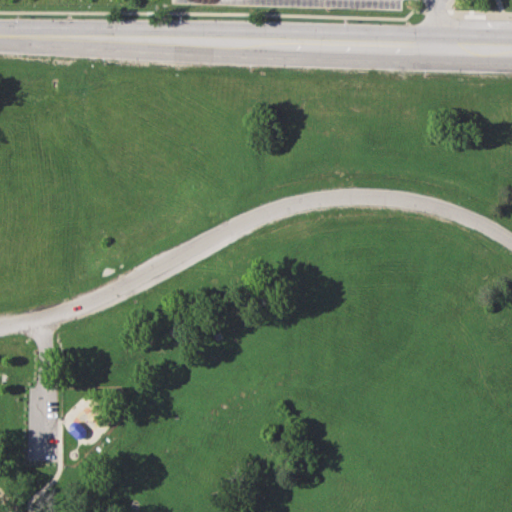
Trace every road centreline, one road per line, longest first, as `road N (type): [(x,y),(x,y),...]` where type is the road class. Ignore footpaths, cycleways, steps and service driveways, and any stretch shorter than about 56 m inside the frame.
road 1 (residential): [(0,324),(82,305),(271,208),(327,193),(426,202),(511,242)]
road 2 (secondary): [(0,32),(511,45)]
